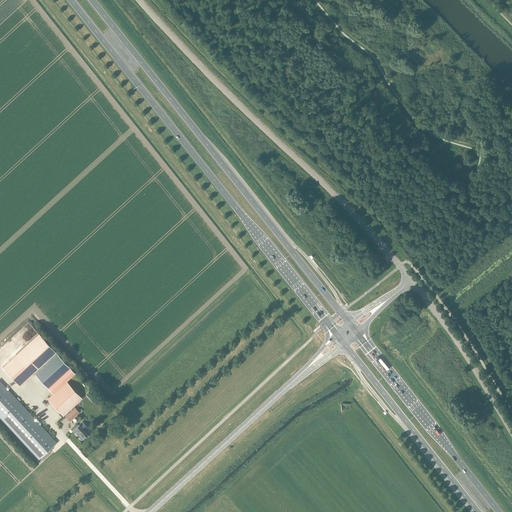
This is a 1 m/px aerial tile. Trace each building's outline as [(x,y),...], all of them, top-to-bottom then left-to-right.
[(247,222),(244,219),(243,220),(232,207),(229,209),(243,225),(247,222)] [(38,334),(2,367),(19,386),(55,353),(38,334)] [(57,354),(35,374),(36,375),(53,394),(66,382),(75,374),(57,354)] [(0,417),(39,459),(56,443),(0,381),(0,417)] [(53,394),(48,399),(63,416),(67,412),(72,418),(79,412),(73,406),(82,399),(78,394),(66,382),(53,394)] [(88,434),(85,431),(89,428),(82,421),(72,431),(81,440),(85,437),(86,439),(89,437),(89,436),(88,435),(88,434)]
